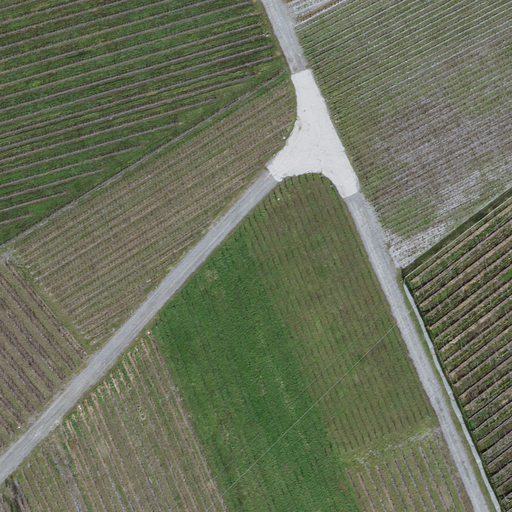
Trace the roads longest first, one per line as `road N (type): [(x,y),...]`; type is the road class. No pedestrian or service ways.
road 1 (track): [(0,473),(319,124),(476,511)]
road 2 (track): [(265,0),(319,124)]
